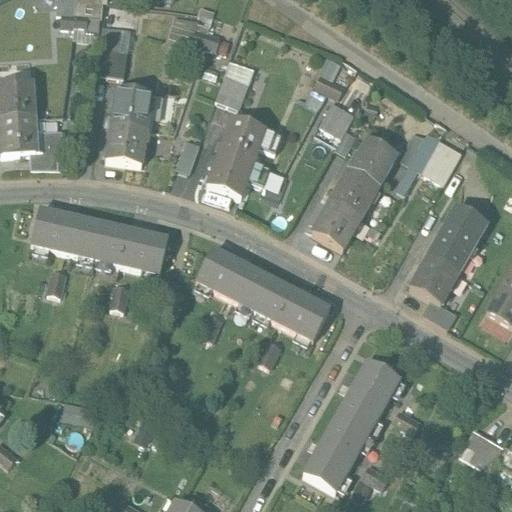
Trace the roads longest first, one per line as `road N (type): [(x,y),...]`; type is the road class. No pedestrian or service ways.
road 1 (residential): [(369,305),(232,229),(146,202),(67,190),(0,192)]
road 2 (residential): [(511,160),(267,0)]
road 3 (residential): [(369,305),(245,511)]
road 4 (residential): [(502,386),(369,305)]
